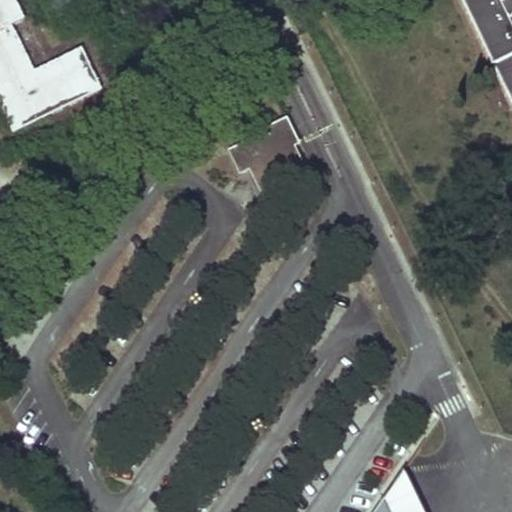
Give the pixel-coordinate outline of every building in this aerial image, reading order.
[(0,0),(0,109),(12,135),(103,91),(82,50),(34,72),(12,27),(24,19),(14,0),(0,0)] [(511,0),(456,0),(511,112),(511,0)] [(284,127),(278,129),(288,150),(293,147),(284,127)] [(278,129),(229,152),(239,175),(250,171),(261,195),(306,174),(293,147),(288,150),(278,129)] [(417,511),(399,472),(380,499),(386,511),(417,511)] [(511,478),(501,483),(511,507),(511,478)] [(386,511),(380,499),(371,511),(386,511)]
